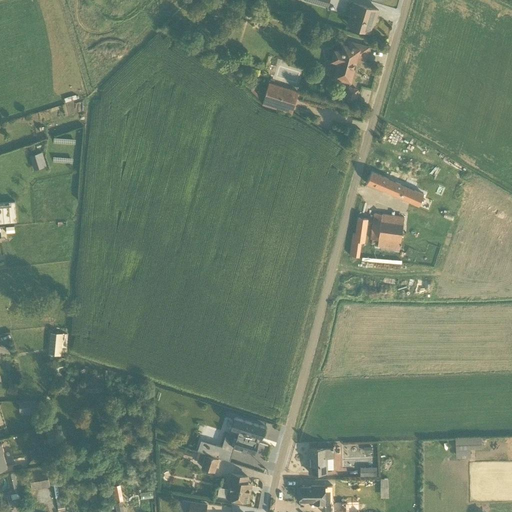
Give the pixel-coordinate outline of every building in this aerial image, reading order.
[(352,3),(346,26),(369,33),(374,19),(375,19),(378,11),(352,3)] [(325,74),(333,76),(333,77),(350,82),(356,60),(364,62),(368,47),(346,41),(345,44),(342,44),(340,51),(333,49),(330,61),(329,61),(325,74)] [(298,93),(268,84),(262,105),(291,114),(298,93)] [(357,90),(347,87),(344,100),(353,103),(354,102),(356,102),(359,92),(356,91),(357,90)] [(32,159),(30,170),(39,171),(40,169),(43,169),(44,161),(32,159)] [(366,184),(418,206),(423,194),(371,172),(366,184)] [(0,223),(16,222),(14,202),(0,203),(0,223)] [(399,250),(404,218),(374,213),(369,240),(378,241),(377,247),(399,250)] [(349,256),(358,257),(360,245),(363,246),(367,220),(357,218),(355,234),(352,234),(349,256)] [(425,254),(431,235),(412,228),(405,247),(425,254)] [(50,335),(49,358),(62,359),(63,336),(50,335)] [(18,386),(10,383),(7,392),(15,394),(18,386)] [(262,426),(237,419),(229,442),(238,445),(238,446),(255,451),(262,426)] [(481,448),(480,432),(454,433),(455,457),(469,457),(469,449),(481,448)] [(327,459),(334,459),(334,449),(308,449),(309,473),(327,473),(327,459)] [(34,465),(34,464),(37,464),(34,450),(26,451),(28,465),(31,464),(32,466),(34,465)] [(200,468),(214,473),(218,460),(197,453),(195,461),(202,463),(200,468)] [(45,466),(27,470),(31,491),(49,487),(45,466)] [(376,468),(360,468),(360,477),(376,478),(376,468)] [(14,472),(6,474),(5,474),(9,490),(17,488),(14,472)] [(15,475),(17,487),(25,485),(23,473),(15,475)] [(218,487),(217,496),(247,502),(251,485),(246,484),(247,477),(230,474),(227,489),(218,487)] [(120,484),(113,485),(115,501),(123,500),(120,484)] [(313,504),(325,504),(325,486),(310,486),(310,487),(298,487),(298,502),(313,502),(313,504)] [(22,511),(21,505),(20,505),(19,498),(7,501),(9,511),(22,511)] [(189,501),(181,500),(179,511),(205,511),(207,504),(190,501),(189,501)] [(123,511),(122,501),(114,503),(115,511),(123,511)]
